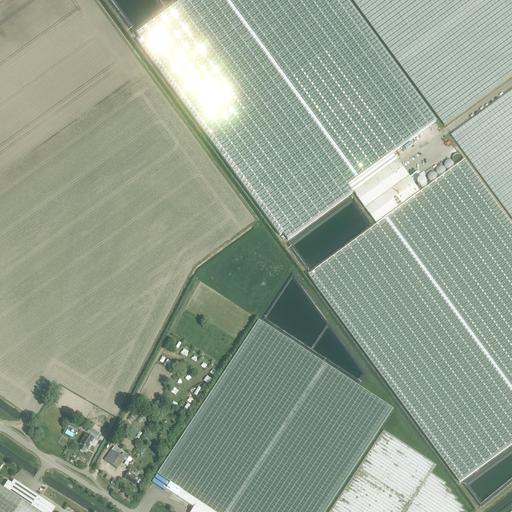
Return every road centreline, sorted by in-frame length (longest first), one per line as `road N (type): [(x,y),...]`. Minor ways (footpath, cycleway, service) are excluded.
road 1 (unclassified): [(129,511),(0,426)]
road 2 (track): [(162,346),(91,478)]
